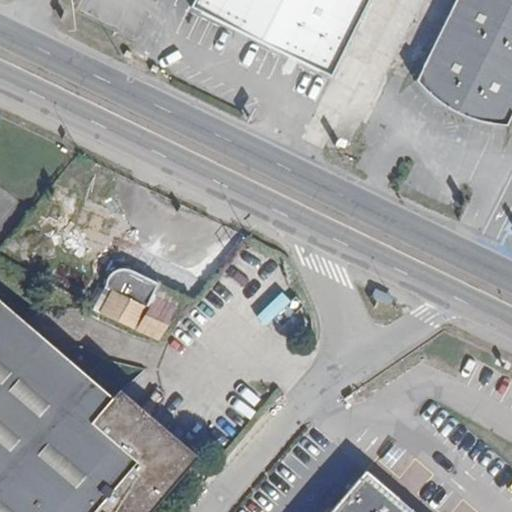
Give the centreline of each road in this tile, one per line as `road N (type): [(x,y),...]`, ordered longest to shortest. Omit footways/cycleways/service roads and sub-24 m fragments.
road 1 (primary): [(0,78),(511,323)]
road 2 (primary): [(511,273),(0,29)]
road 3 (unknown): [(324,184),(414,0)]
road 4 (unknown): [(356,199),(372,167),(392,150),(452,163)]
